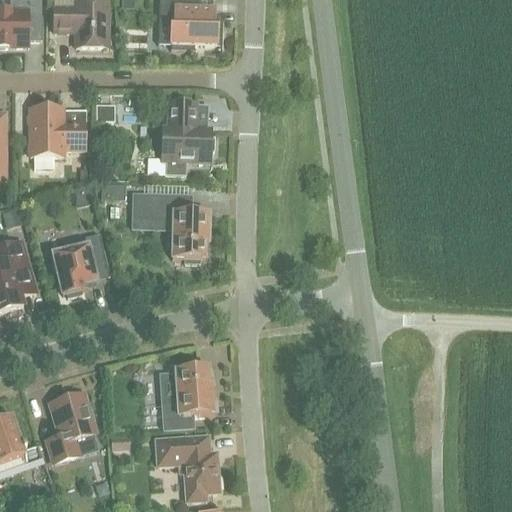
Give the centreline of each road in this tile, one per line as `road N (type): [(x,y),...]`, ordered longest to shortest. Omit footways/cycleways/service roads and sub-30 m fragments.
road 1 (unclassified): [(360,312),(321,0)]
road 2 (residential): [(0,375),(134,334),(247,313)]
road 3 (residential): [(253,83),(0,85)]
road 4 (residential): [(253,83),(247,313)]
road 5 (unclassified): [(386,511),(360,312)]
road 6 (residential): [(247,313),(261,511)]
road 7 (unclassified): [(511,326),(385,321),(360,312)]
